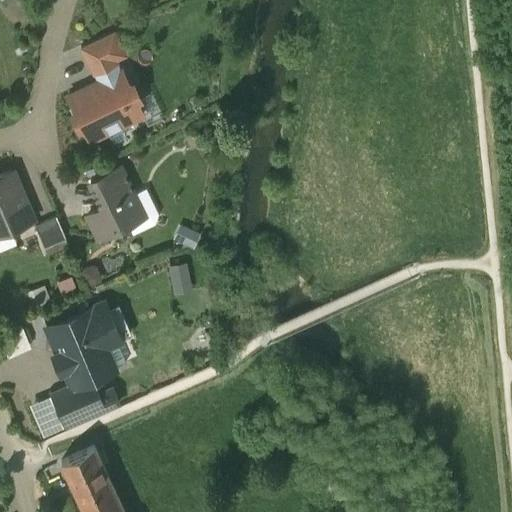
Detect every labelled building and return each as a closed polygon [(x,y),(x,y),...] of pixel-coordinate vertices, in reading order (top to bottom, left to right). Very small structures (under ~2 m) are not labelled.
[(113,29),(81,45),(92,67),(115,56),(112,51),(122,46),(113,29)] [(115,56),(92,67),(98,80),(69,94),(77,109),(73,112),(79,125),(83,123),(91,138),(108,130),(110,135),(124,128),(122,123),(143,113),(135,98),(139,96),(133,82),(128,84),(115,56)] [(120,164),(91,179),(104,206),(88,213),(99,236),(116,228),(128,222),(144,214),(120,164)] [(13,169),(0,174),(0,232),(34,218),(13,169)] [(57,214),(35,223),(44,245),(66,237),(57,214)] [(128,222),(116,228),(118,233),(121,234),(129,230),(130,227),(128,222)] [(191,258),(173,263),(181,290),(199,285),(191,258)] [(106,296),(39,324),(50,350),(47,351),(59,379),(64,377),(68,386),(76,390),(121,371),(112,350),(126,344),(106,296)] [(51,396),(30,405),(44,435),(64,426),(65,430),(123,404),(118,394),(105,401),(101,393),(58,412),(51,396)] [(125,511),(94,445),(62,461),(73,484),(72,484),(76,492),(85,511),(125,511)]
